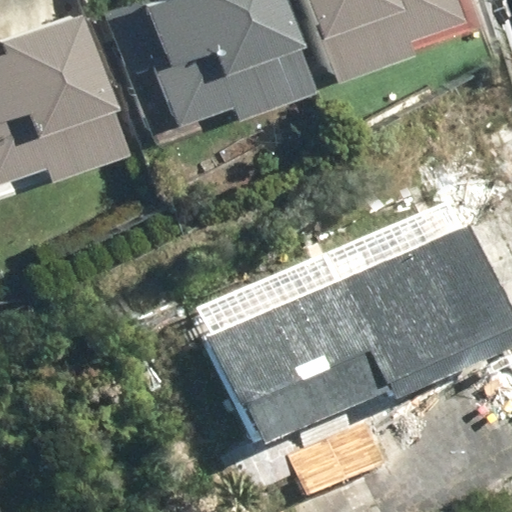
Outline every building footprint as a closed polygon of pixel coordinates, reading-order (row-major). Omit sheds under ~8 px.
[(268,90),(235,0),(121,0),(122,2),(72,20),(92,75),(104,70),(124,128),(187,105),(191,117),(268,90)] [(256,0),(268,38),(277,35),(292,85),(368,62),(363,46),(424,26),(416,0),(256,0)] [(86,157),(46,27),(19,35),(16,25),(0,30),(0,171),(4,170),(7,181),(86,157)] [(423,152),(401,160),(430,239),(511,208),(511,133),(494,85),(410,117),(423,152)] [(473,369),(410,219),(163,322),(174,350),(158,357),(192,440),(199,437),(213,470),(331,421),(333,427),(473,369)]
